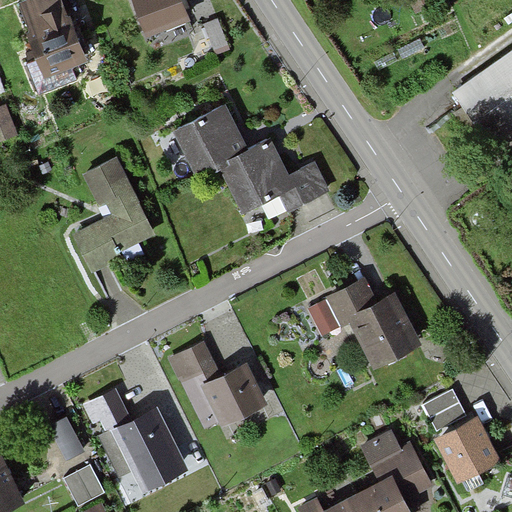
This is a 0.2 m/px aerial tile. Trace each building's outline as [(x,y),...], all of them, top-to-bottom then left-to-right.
[(63,0),(21,0),(17,2),(39,55),(29,59),(41,90),(80,74),(74,59),(89,53),(71,10),(68,11),(63,0)] [(135,0),(147,28),(190,11),(185,0),(135,0)] [(220,15),(204,21),(215,52),(231,46),(220,15)] [(511,47),(456,84),(494,141),(511,129),(511,47)] [(0,137),(17,131),(6,100),(0,102),(0,137)] [(221,159),(248,147),(228,100),(174,124),(195,170),(221,159)] [(271,136),(248,147),(221,159),(243,206),(279,189),(288,210),(330,191),(315,157),(287,170),(271,136)] [(101,220),(71,235),(89,273),(118,260),(116,255),(149,239),(114,164),(81,179),(101,220)] [(323,331),(350,317),(375,364),(423,339),(395,286),(378,295),(366,273),(327,294),(330,298),(311,307),(323,331)] [(267,398),(247,357),(219,370),(204,339),(169,356),(179,378),(181,378),(205,427),(267,398)] [(188,469),(157,408),(133,420),(117,386),(80,405),(91,427),(100,422),(105,431),(97,435),(118,476),(133,469),(144,491),(188,469)] [(467,415),(452,387),(423,402),(437,430),(467,415)] [(501,455),(479,410),(467,415),(437,430),(434,432),(457,477),(462,474),(469,488),(485,480),(478,466),(501,455)] [(67,413),(50,422),(67,455),(84,446),(67,413)] [(412,440),(402,445),(392,425),(360,441),(371,462),(382,456),(390,471),(358,488),(370,511),(416,511),(417,511),(408,493),(433,480),(412,440)] [(0,509),(25,497),(0,445),(0,509)] [(90,461),(64,475),(80,503),(106,489),(90,461)] [(370,511),(358,488),(325,504),(319,492),(298,502),(303,511),(370,511)] [(106,511),(100,499),(82,508),(84,511),(106,511)]
